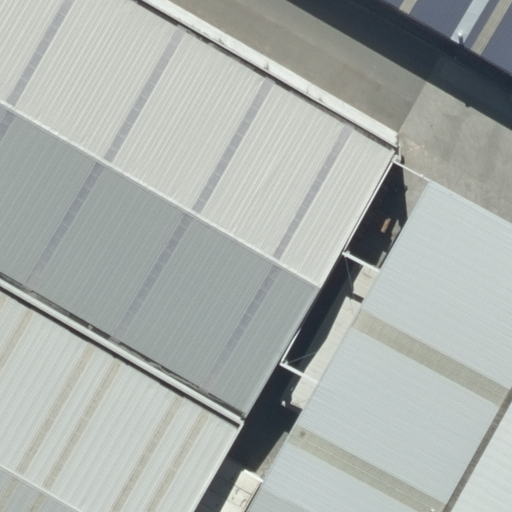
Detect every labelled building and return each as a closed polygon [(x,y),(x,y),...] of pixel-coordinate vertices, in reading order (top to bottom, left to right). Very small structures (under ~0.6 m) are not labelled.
[(393,139),(148,0),(0,0),(0,266),(242,404),(393,139)] [(511,0),(370,0),(511,78),(511,0)] [(511,206),(430,161),(232,511),(433,511),(511,373),(511,206)] [(0,511),(180,511),(242,404),(0,266),(0,511)] [(511,511),(511,373),(433,511),(511,511)]
